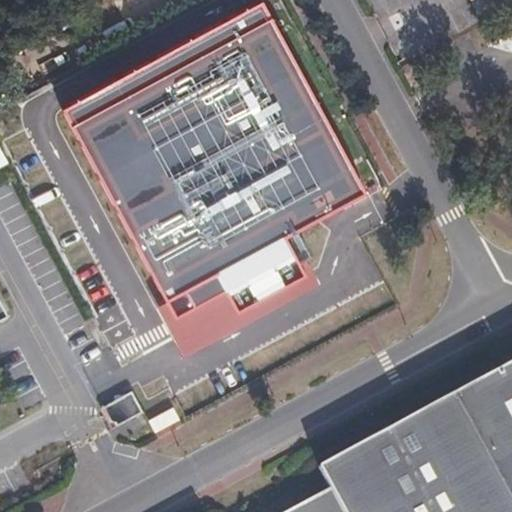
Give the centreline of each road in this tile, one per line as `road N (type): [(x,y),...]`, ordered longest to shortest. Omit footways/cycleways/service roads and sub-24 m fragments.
road 1 (unclassified): [(128,511),(501,309)]
road 2 (unclassified): [(334,0),(501,309)]
